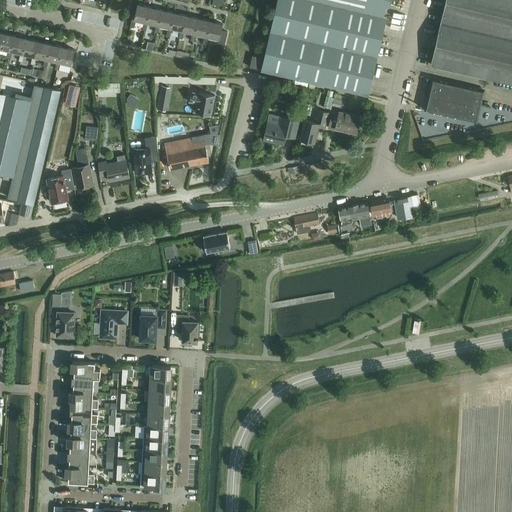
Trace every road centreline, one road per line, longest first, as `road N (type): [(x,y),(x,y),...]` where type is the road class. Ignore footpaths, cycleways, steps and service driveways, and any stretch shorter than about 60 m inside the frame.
road 1 (residential): [(46,493),(54,347),(188,355),(181,500),(113,496)]
road 2 (unclassified): [(0,264),(386,188)]
road 3 (tertiary): [(232,511),(245,430),(292,384),(511,338)]
road 4 (residential): [(0,231),(222,185),(252,75)]
road 5 (unclassified): [(386,188),(382,165),(421,0)]
road 6 (unclassified): [(386,188),(511,163)]
road 7 (track): [(80,230),(198,206)]
